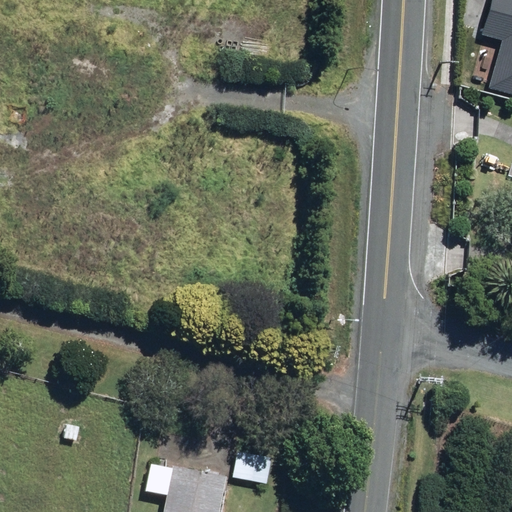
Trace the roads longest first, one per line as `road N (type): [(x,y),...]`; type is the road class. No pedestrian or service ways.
road 1 (secondary): [(385,330),(402,0)]
road 2 (secondary): [(360,511),(385,330)]
road 3 (residential): [(511,364),(385,330)]
